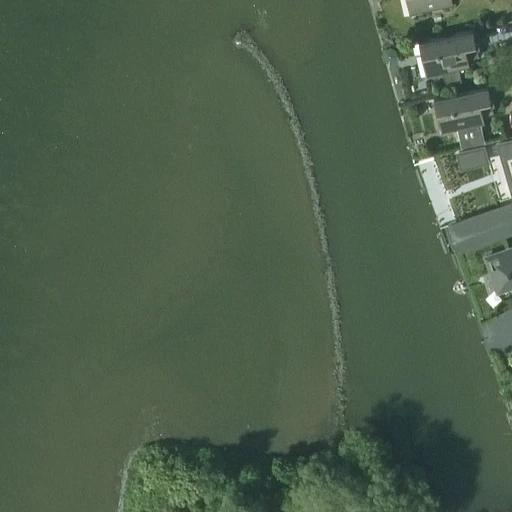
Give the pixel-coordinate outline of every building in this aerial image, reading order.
[(406,0),(410,14),(453,5),(452,0),(406,0)] [(444,72),(450,84),(460,78),(460,81),(462,81),(459,69),(470,67),(468,58),(478,56),(473,29),(419,41),(426,76),(444,72)] [(434,97),(441,133),(485,123),(483,115),(493,113),(488,86),(434,97)] [(461,166),(485,161),(482,147),(458,153),(461,166)] [(511,202),(448,225),(457,251),(511,232),(511,202)] [(511,284),(511,249),(487,258),(498,289),(511,284)]
